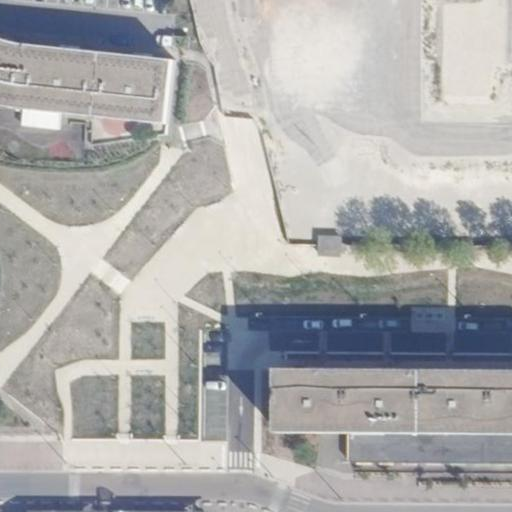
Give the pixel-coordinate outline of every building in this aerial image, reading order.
[(259,0),(258,41),(430,45),(431,0),(259,0)] [(0,103),(12,107),(169,124),(175,62),(99,53),(33,46),(12,43),(0,38),(0,103)] [(451,234),(511,234),(511,67),(452,67),(451,234)] [(341,253),(342,244),(342,238),(320,237),(320,255),(341,256),(341,253)] [(280,433),(320,433),(350,433),(350,462),(511,464),(511,371),(280,370),(279,419),(280,433)]
